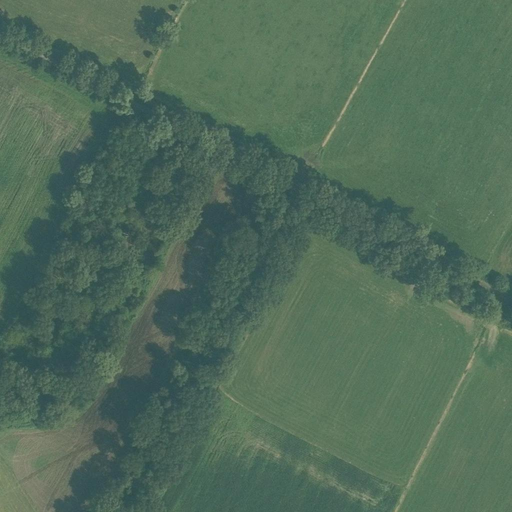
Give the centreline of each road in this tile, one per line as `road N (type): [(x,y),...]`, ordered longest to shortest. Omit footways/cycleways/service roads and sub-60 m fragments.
road 1 (track): [(511,301),(0,33)]
road 2 (track): [(118,511),(276,211)]
